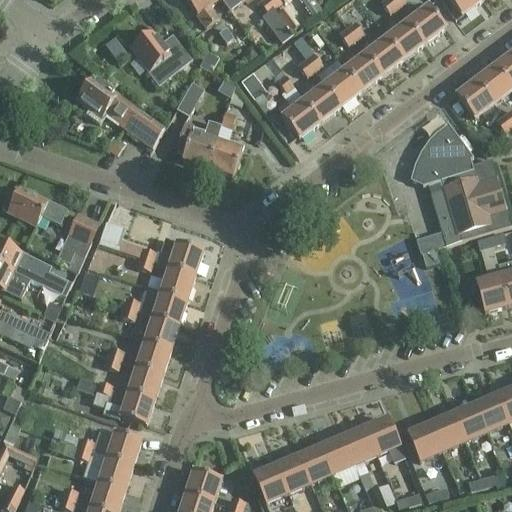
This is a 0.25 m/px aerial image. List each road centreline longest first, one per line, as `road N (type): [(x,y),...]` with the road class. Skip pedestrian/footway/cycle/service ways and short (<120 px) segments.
road 1 (residential): [(183,434),(511,347)]
road 2 (residential): [(511,29),(255,229)]
road 3 (residential): [(255,229),(0,143)]
road 4 (residential): [(255,229),(183,434)]
